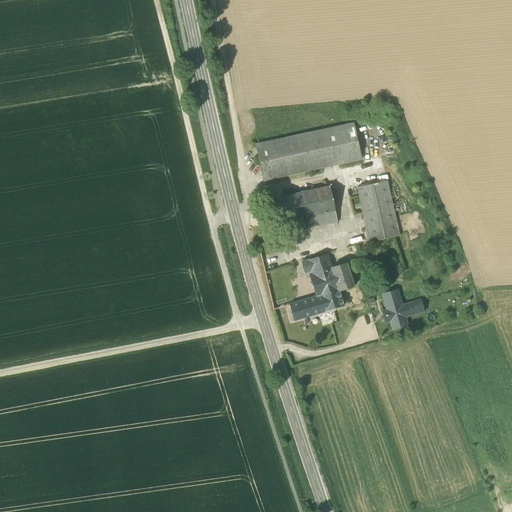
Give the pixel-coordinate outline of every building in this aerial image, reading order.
[(255,145),(263,181),(361,159),(353,124),(255,145)] [(357,187),(369,243),(399,236),(387,181),(357,187)] [(337,222),(335,212),(329,186),(267,200),(273,225),(283,223),(285,233),(304,229),(317,226),(337,222)] [(309,275),(312,284),(334,277),(330,268),(331,268),(327,254),(302,262),(306,277),(309,275)] [(316,297),(321,313),(343,306),(339,291),(354,286),(346,263),(331,268),(330,268),(334,277),(312,284),(316,297)] [(404,317),(415,314),(412,304),(420,301),(420,300),(401,306),(396,291),(382,295),(387,310),(382,311),(385,322),(390,321),(392,329),(406,325),(404,317)] [(290,304),(294,321),(321,313),(316,297),(290,304)] [(423,312),(420,301),(412,304),(415,314),(423,312)]
